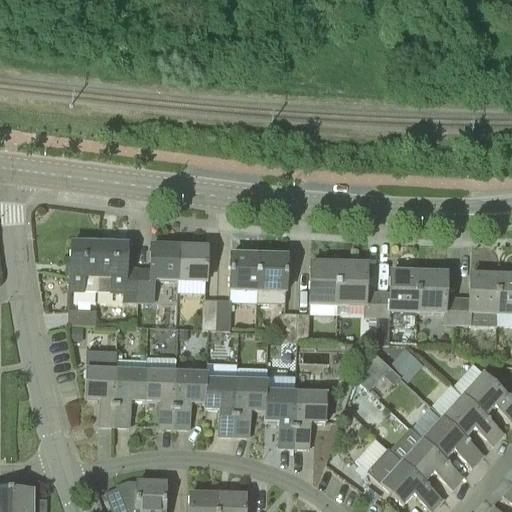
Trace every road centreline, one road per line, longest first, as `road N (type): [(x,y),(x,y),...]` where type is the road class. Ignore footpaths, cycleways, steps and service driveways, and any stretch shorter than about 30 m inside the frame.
road 1 (tertiary): [(481,214),(304,208),(10,170)]
road 2 (residential): [(62,471),(29,353),(10,170)]
road 3 (residential): [(330,511),(300,489),(240,465),(175,460),(62,471)]
